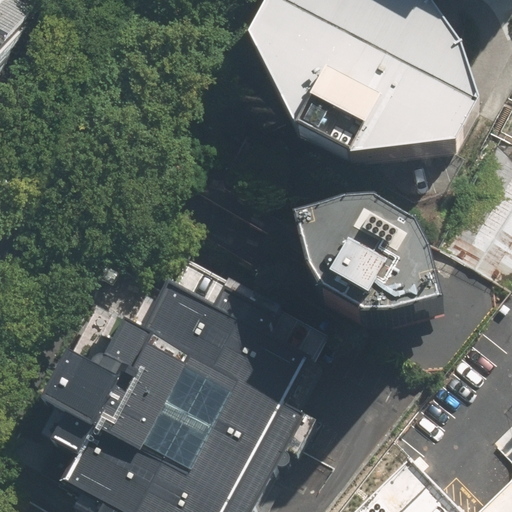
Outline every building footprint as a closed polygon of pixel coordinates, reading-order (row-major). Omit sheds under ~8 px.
[(0,0),(0,80),(28,28),(39,7),(25,0),(0,0)] [(287,0),(282,2),(256,47),(300,142),(351,168),(453,165),(476,123),(461,51),(404,0),(287,0)] [(511,285),(511,159),(498,144),(439,255),(508,291),(511,285)] [(180,214),(252,262),(281,220),(208,171),(180,214)] [(337,217),(300,227),(318,287),(323,304),(367,329),(400,330),(447,318),(433,265),(420,240),(377,217),(337,217)] [(260,511),(306,427),(289,418),(327,345),(180,269),(174,280),(160,308),(146,334),(126,323),(100,373),(78,362),(54,408),(72,417),(57,445),(82,458),(68,484),(112,507),(109,511),(260,511)]
